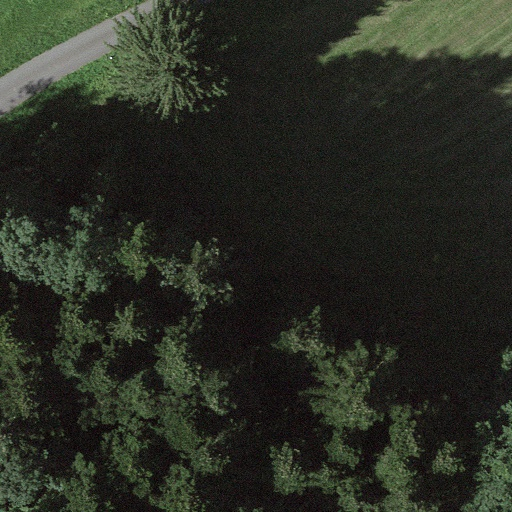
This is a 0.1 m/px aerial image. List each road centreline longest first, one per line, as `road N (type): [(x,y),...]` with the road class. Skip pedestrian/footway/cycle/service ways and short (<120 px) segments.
road 1 (unclassified): [(186,0),(0,102)]
road 2 (track): [(511,438),(415,511)]
